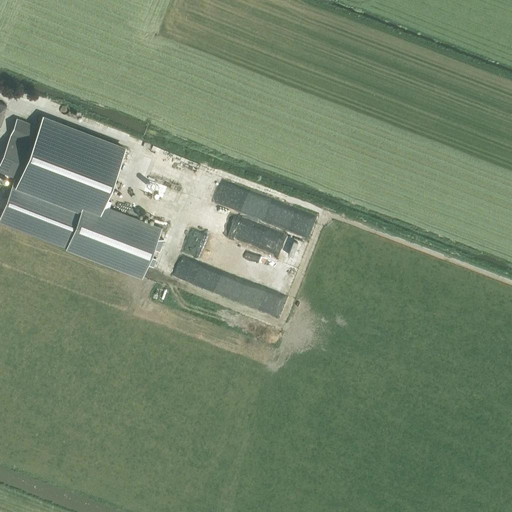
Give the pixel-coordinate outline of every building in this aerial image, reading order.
[(38,126),(20,120),(17,118),(0,161),(0,171),(16,177),(14,181),(0,217),(0,221),(67,247),(66,248),(143,277),(148,264),(150,256),(153,249),(157,239),(161,229),(109,209),(112,202),(106,200),(126,147),(43,115),(38,126)] [(316,218),(228,187),(221,206),(309,237),(316,218)] [(214,229),(220,213),(182,199),(176,215),(214,229)] [(254,226),(247,248),(296,263),(303,241),(254,226)] [(157,239),(153,249),(159,251),(164,239),(157,239)] [(186,253),(222,265),(228,247),(207,240),(205,247),(194,243),(193,246),(189,244),(186,253)] [(150,256),(148,264),(153,266),(156,258),(150,256)]
